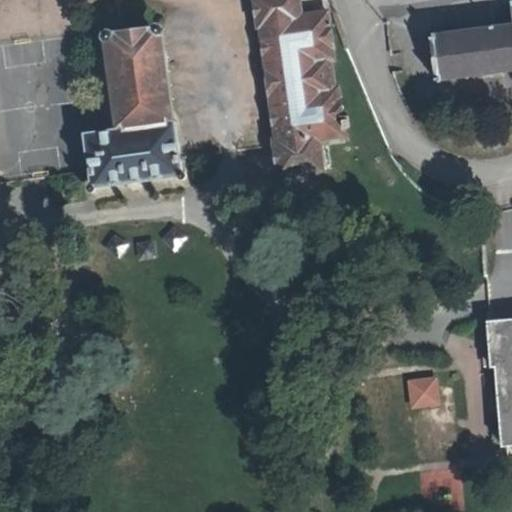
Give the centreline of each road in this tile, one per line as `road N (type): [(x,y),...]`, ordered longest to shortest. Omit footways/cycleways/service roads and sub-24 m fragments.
road 1 (unknown): [(510,172),(506,276),(495,292),(429,321),(316,304),(253,272),(236,218),(98,228),(53,209),(33,170),(11,10)]
road 2 (residential): [(510,172),(433,165),(407,138),(355,0)]
